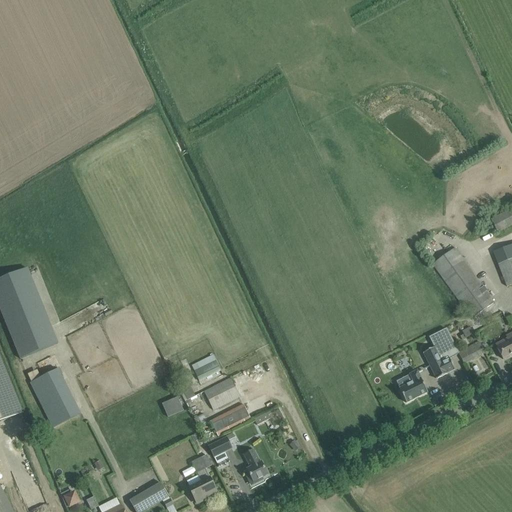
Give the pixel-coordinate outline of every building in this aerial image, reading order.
[(511,209),(491,220),(497,234),(511,226),(511,209)] [(466,315),(468,314),(471,319),(494,304),(454,249),(431,265),(465,312),(464,313),(466,315)] [(511,257),(498,263),(507,286),(511,284),(511,257)] [(27,270),(0,281),(0,310),(20,361),(57,346),(27,270)] [(434,348),(423,353),(436,379),(449,373),(449,372),(454,370),(449,358),(458,353),(446,329),(429,338),(434,348)] [(503,360),(511,354),(511,333),(506,337),(507,339),(495,345),(503,360)] [(460,351),(466,364),(486,354),(480,342),(460,351)] [(44,375),(58,368),(52,356),(38,363),(44,375)] [(199,382),(221,372),(223,376),(227,374),(225,370),(226,369),(225,368),(226,367),(222,360),(216,363),(215,361),(194,372),(199,382)] [(0,361),(0,423),(22,415),(0,361)] [(38,369),(28,374),(32,381),(42,376),(38,369)] [(58,370),(30,384),(52,428),(80,414),(58,370)] [(413,382),(399,390),(406,403),(427,392),(417,372),(410,375),(413,382)] [(231,379),(204,392),(213,410),(240,397),(231,379)] [(190,388),(188,383),(177,389),(181,398),(185,396),(183,391),(190,388)] [(163,403),(169,417),(185,410),(179,396),(163,403)] [(229,410),(243,404),(240,398),(227,404),(229,410)] [(243,405),(210,421),(218,437),(251,420),(243,405)] [(205,414),(194,419),(200,432),(205,430),(204,427),(210,424),(205,414)] [(226,438),(208,447),(213,458),(231,449),(227,441),(234,438),(232,434),(225,437),(226,438)] [(249,440),(238,446),(243,454),(254,448),(249,440)] [(247,469),(249,473),(250,476),(248,477),(252,485),(263,480),(262,478),(268,475),(261,462),(260,463),(253,450),(244,455),(250,468),(247,469)] [(217,494),(213,485),(205,470),(207,469),(202,458),(192,463),(201,482),(189,488),(197,504),(198,503),(197,503),(207,498),(208,499),(217,494)] [(0,511),(13,511),(0,485),(0,511)] [(63,499),(68,508),(77,503),(72,494),(63,499)] [(143,511),(147,510),(139,496),(130,501),(135,511),(143,511)] [(176,511),(174,501),(166,503),(168,511),(176,511)]
